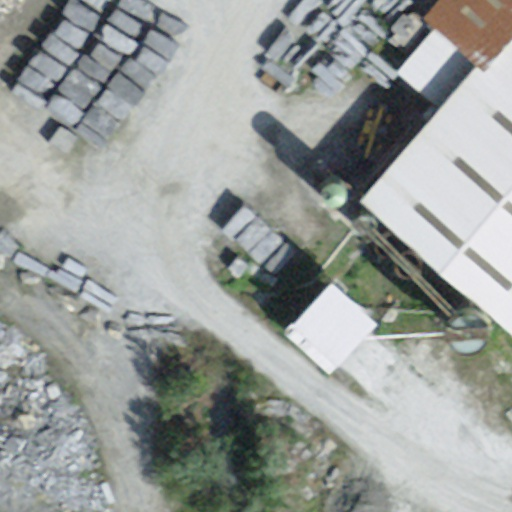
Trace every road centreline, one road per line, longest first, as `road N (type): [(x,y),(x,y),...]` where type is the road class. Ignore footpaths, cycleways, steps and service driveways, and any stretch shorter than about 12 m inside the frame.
road 1 (track): [(260,0),(156,204),(173,270),(428,466),(511,508)]
road 2 (track): [(0,26),(131,102),(157,159),(144,433),(155,511)]
